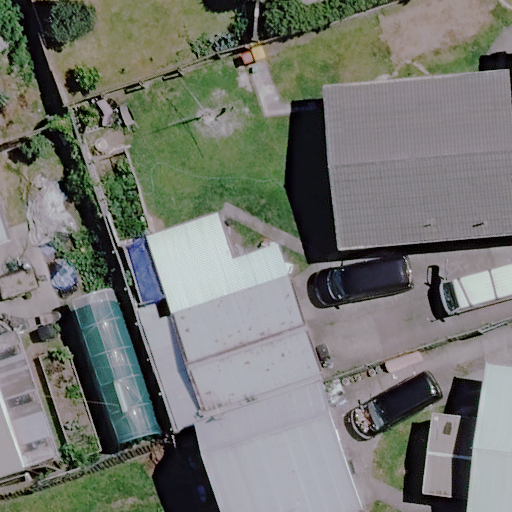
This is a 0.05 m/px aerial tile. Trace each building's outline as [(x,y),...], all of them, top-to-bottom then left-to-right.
[(511,246),(511,56),(511,57),(511,60),(511,88),(330,103),(343,260),(511,246)] [(0,236),(83,209),(61,143),(0,163),(0,236)] [(359,511),(299,282),(168,317),(220,511),(359,511)] [(25,345),(0,352),(0,488),(63,469),(25,345)] [(511,511),(511,381),(492,380),(477,511),(511,511)]
